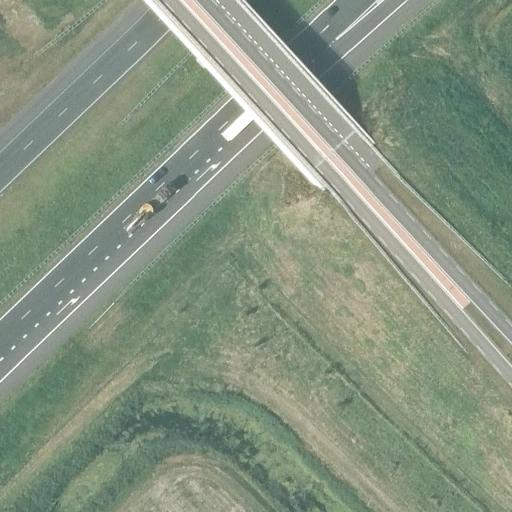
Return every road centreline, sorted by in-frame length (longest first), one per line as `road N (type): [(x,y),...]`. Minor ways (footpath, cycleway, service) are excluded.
road 1 (secondary): [(167,0),(511,376)]
road 2 (secondary): [(511,335),(198,0)]
road 3 (motorway): [(0,344),(330,28)]
road 4 (motorway): [(188,0),(0,178)]
